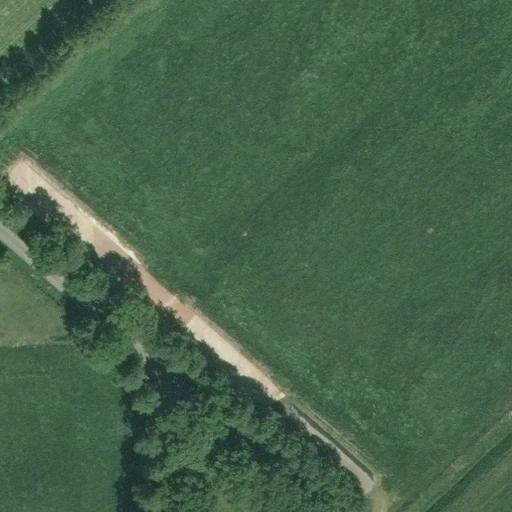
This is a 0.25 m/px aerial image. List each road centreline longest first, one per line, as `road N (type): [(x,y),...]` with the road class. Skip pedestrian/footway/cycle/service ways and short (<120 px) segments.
road 1 (residential): [(0,235),(324,511)]
road 2 (unknown): [(160,374),(167,511)]
